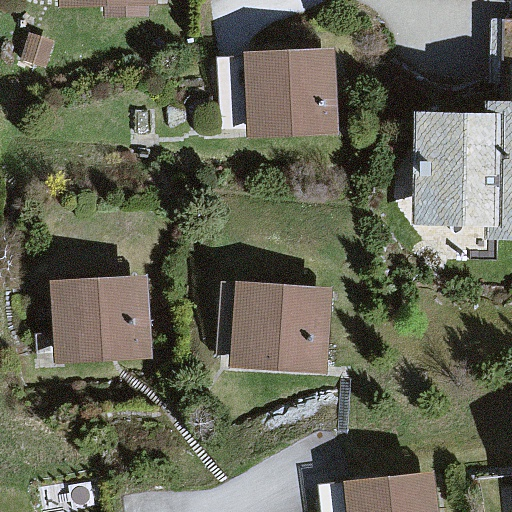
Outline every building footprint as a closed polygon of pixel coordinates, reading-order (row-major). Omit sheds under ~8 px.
[(147,0),(100,0),(101,16),(148,14),(147,0)] [(325,46),(245,51),(249,131),(329,127),(325,46)] [(475,117),(406,115),(402,233),(477,235),(476,244),(511,244),(511,105),(475,105),(475,117)] [(143,281),(45,289),(52,372),(149,365),(143,281)] [(328,293),(229,288),(225,370),(323,375),(328,293)] [(434,511),(431,478),(338,488),(318,491),(320,511),(434,511)]
